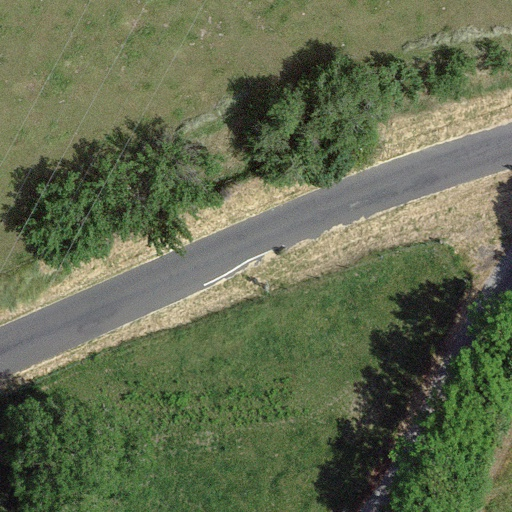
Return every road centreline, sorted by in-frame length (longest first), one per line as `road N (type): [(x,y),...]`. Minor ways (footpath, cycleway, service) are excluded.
road 1 (unclassified): [(288,223),(0,355)]
road 2 (residential): [(511,144),(288,223)]
